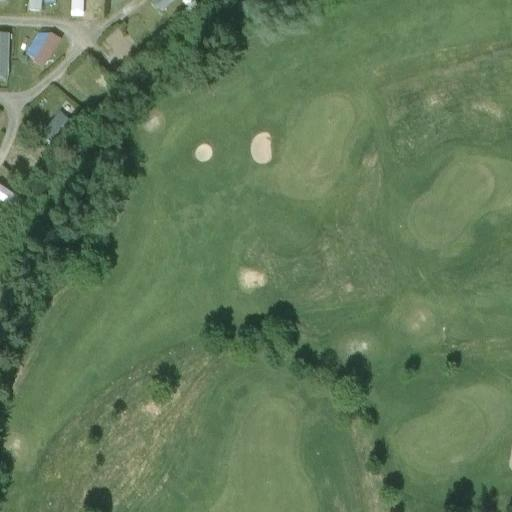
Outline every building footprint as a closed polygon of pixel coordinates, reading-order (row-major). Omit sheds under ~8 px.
[(97,0),(75,0),(75,16),(96,18),(97,0)] [(155,0),(163,11),(178,0),(155,0)] [(185,0),(176,7),(183,17),(197,7),(191,0),(185,0)] [(51,1),(31,1),(31,18),(52,17),(51,1)] [(45,27),(28,57),(48,68),(65,38),(45,27)] [(0,55),(16,55),(16,33),(0,32),(0,55)] [(20,61),(0,61),(0,65),(1,86),(21,85),(20,61)] [(103,100),(115,89),(101,74),(90,85),(103,100)] [(10,173),(37,190),(47,173),(20,157),(10,173)]
